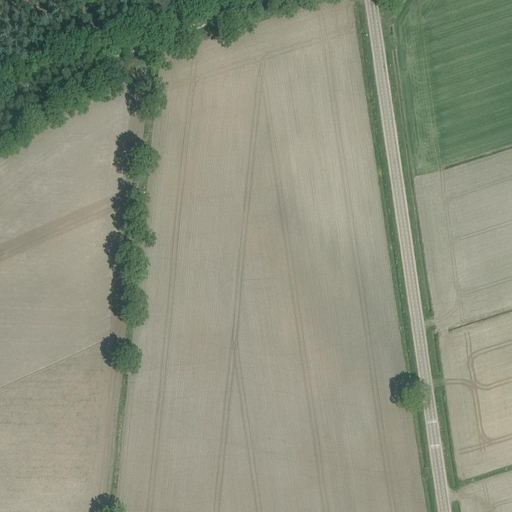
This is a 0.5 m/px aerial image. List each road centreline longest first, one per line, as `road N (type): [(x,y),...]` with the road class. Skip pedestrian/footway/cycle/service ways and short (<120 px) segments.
road 1 (tertiary): [(445,511),(371,0)]
road 2 (track): [(258,0),(0,89)]
